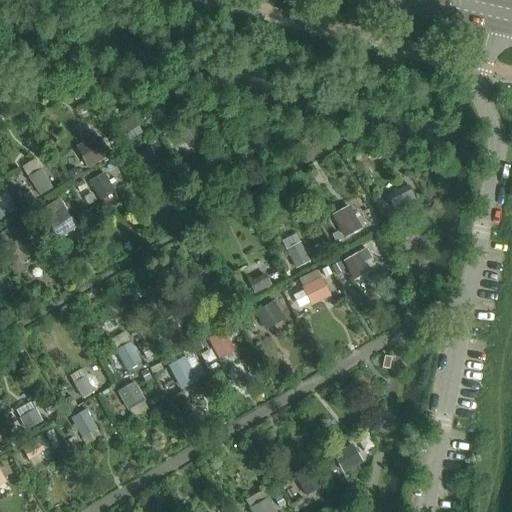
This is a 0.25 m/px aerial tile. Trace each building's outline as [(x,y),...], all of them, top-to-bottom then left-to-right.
[(231,129),(237,139),(251,131),(245,121),(231,129)] [(122,131),(129,141),(143,133),(136,123),(122,131)] [(180,132),(186,143),(199,136),(192,125),(180,132)] [(88,166),(105,156),(94,135),(76,145),(88,166)] [(137,157),(145,171),(160,162),(152,148),(137,157)] [(52,188),(41,167),(28,175),(39,195),(52,188)] [(91,182),(100,200),(115,192),(105,174),(91,182)] [(408,187),(388,197),(394,209),(414,199),(408,187)] [(0,219),(16,211),(6,194),(0,197),(0,219)] [(70,218),(59,199),(41,210),(52,229),(70,218)] [(361,229),(356,221),(349,207),(332,216),(344,239),(348,236),(361,229)] [(0,235),(10,252),(25,244),(15,227),(0,235)] [(287,250),(297,268),(310,261),(300,243),(287,250)] [(347,259),(357,277),(372,269),(361,251),(347,259)] [(250,282),(256,293),(271,285),(265,274),(250,282)] [(330,297),(321,279),(302,288),(311,306),(330,297)] [(232,305),(220,282),(206,289),(218,312),(232,305)] [(284,320),(274,303),(255,313),(265,331),(284,320)] [(183,338),(174,322),(162,329),(171,345),(183,338)] [(209,340),(219,357),(233,350),(223,332),(209,340)] [(140,361),(133,348),(130,342),(115,350),(126,369),(140,361)] [(198,382),(186,358),(169,367),(181,390),(198,382)] [(74,383),(83,398),(93,392),(85,377),(74,383)] [(136,383),(133,384),(118,393),(129,412),(146,402),(136,383)] [(97,429),(86,410),(71,419),(82,438),(97,429)] [(20,420),(26,430),(41,422),(35,412),(20,420)] [(22,447),(29,459),(48,448),(41,437),(22,447)] [(363,463),(355,449),(353,445),(333,457),(343,475),(349,471),(363,463)] [(315,468),(328,492),(336,487),(323,463),(315,468)] [(300,486),(306,496),(320,488),(314,478),(300,486)] [(275,511),(268,499),(250,509),(251,511),(275,511)]
